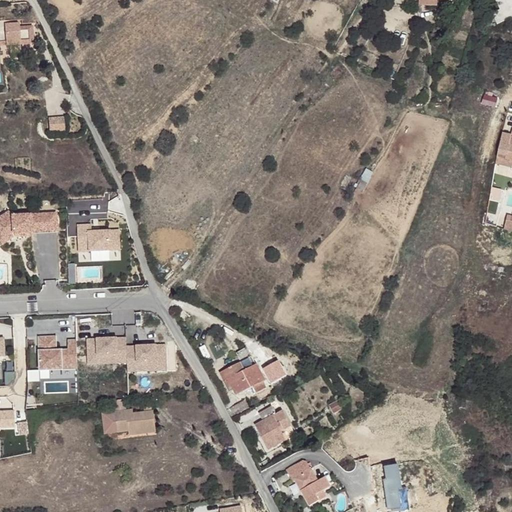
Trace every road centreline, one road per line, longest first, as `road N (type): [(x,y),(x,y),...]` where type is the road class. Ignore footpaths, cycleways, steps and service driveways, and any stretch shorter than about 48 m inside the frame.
road 1 (residential): [(275,511),(159,299)]
road 2 (residential): [(0,308),(159,299)]
